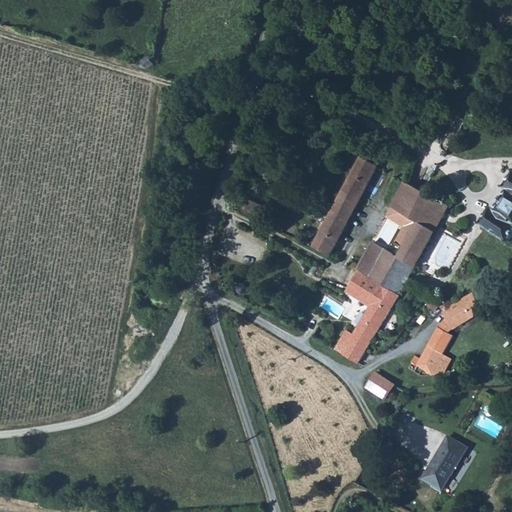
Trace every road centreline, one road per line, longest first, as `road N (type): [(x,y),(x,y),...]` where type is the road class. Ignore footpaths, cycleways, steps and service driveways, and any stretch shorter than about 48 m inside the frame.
road 1 (unclassified): [(207,295),(204,251),(277,0)]
road 2 (track): [(0,434),(55,428),(116,408),(157,361),(202,270)]
road 3 (track): [(247,109),(0,34)]
road 4 (unclassified): [(279,511),(207,295)]
road 5 (residential): [(207,295),(349,378)]
road 6 (unknown): [(260,69),(383,131)]
